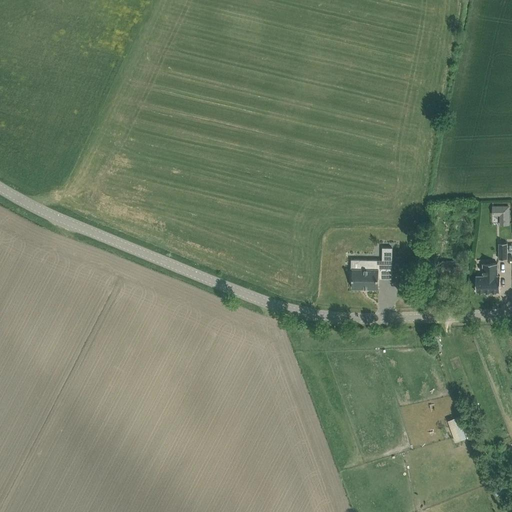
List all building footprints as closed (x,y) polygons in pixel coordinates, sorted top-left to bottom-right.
[(501,216),(501,220),(501,225),(510,225),(510,220),(510,206),(492,206),(493,216),(501,216)] [(507,243),(499,243),(500,259),(508,259),(507,243)] [(352,289),(378,289),(379,279),(392,279),(392,248),(383,248),(383,260),(359,260),(359,270),(353,270),(353,272),(351,272),(351,281),(353,281),(352,289)] [(442,262),(441,276),(453,277),(454,263),(442,262)] [(456,266),(456,276),(457,276),(466,277),(466,263),(456,262),(456,266)] [(498,276),(498,263),(483,264),(483,276),(476,276),(476,292),(500,292),(500,276),(498,276)] [(449,417),(458,440),(466,437),(457,414),(449,417)] [(504,485),(494,489),(497,496),(507,493),(504,485)]
